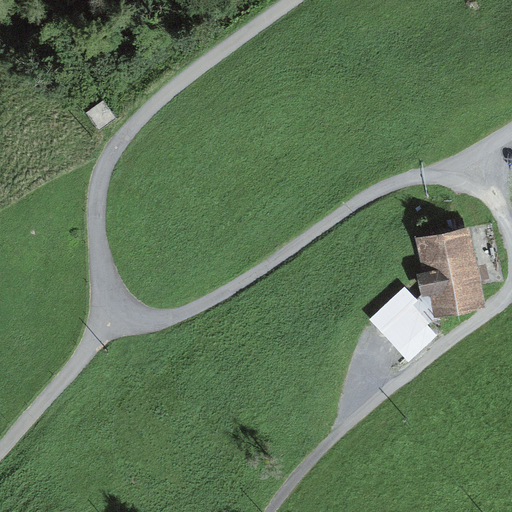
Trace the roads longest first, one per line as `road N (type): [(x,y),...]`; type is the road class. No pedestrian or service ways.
road 1 (unclassified): [(459,172),(385,187),(185,314),(141,328),(113,321),(99,300),(96,197),(121,138),(183,79),(297,0)]
road 2 (track): [(269,511),(291,480),(511,291)]
